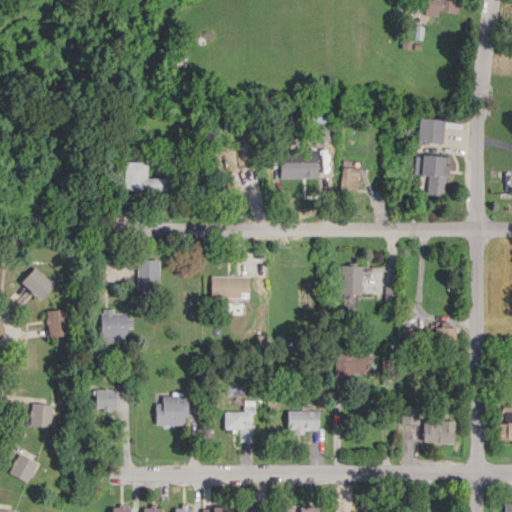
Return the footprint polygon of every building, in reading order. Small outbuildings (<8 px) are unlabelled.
[(427,0),(427,15),(439,16),(440,12),(455,12),(454,0),(427,0)] [(326,140),(325,115),(311,116),(312,140),(326,140)] [(442,119),(417,118),(416,142),(442,143),(442,119)] [(279,178),(315,177),(315,149),(278,150),(279,178)] [(425,194),(445,194),(446,166),(444,166),(444,156),(414,154),(413,174),(426,175),(425,194)] [(167,190),(167,178),(145,177),(145,161),(123,161),(123,189),(167,190)] [(357,189),(358,167),(340,166),(339,188),(357,189)] [(157,259),(135,259),(135,290),(157,290),(157,259)] [(359,294),(360,266),(339,265),(338,293),(359,294)] [(20,282),(41,300),(55,285),(34,266),(20,282)] [(209,275),(208,297),(238,297),(239,291),(246,292),(247,276),(209,275)] [(46,310),(47,336),(66,336),(65,309),(46,310)] [(126,341),(126,327),(131,327),(131,314),(112,314),(112,309),(100,309),(100,342),(126,341)] [(454,344),(454,325),(434,324),(433,343),(454,344)] [(334,375),(366,374),(365,352),(334,353),(334,375)] [(115,389),(94,389),(94,409),(115,409),(115,389)] [(186,424),(186,393),(161,393),(161,403),(154,403),(154,424),(186,424)] [(222,411),(222,429),(236,429),(236,442),(252,442),(252,400),(242,400),(242,411),(222,411)] [(52,404),(30,402),(27,424),(49,427),(52,404)] [(416,424),(417,408),(402,407),(401,423),(416,424)] [(316,429),(316,410),(286,410),(286,431),(302,432),(302,429),(316,429)] [(443,430),(452,430),(452,420),(422,419),(421,440),(442,441),(443,430)] [(7,473),(26,482),(36,461),(16,452),(7,473)] [(511,511),(511,502),(503,502),(502,511),(511,511)]
